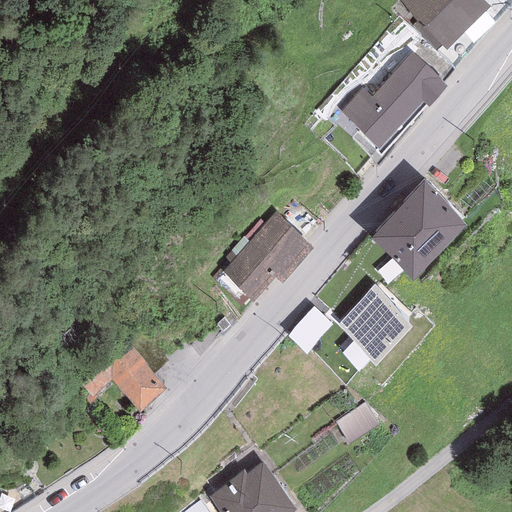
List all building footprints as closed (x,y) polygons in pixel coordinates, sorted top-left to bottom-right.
[(492,1),(491,0),(402,0),(421,17),(413,26),(436,49),(446,39),(451,43),(492,1)] [(453,79),(416,47),(373,96),(362,86),(342,110),(382,145),(427,93),(435,100),(453,79)] [(467,213),(429,179),(376,236),(414,271),(467,213)] [(315,242),(277,210),(226,270),(252,292),(274,266),(285,276),(315,242)] [(343,332),(382,378),(423,343),(384,298),(343,332)] [(312,363),(339,337),(319,316),(292,342),(312,363)] [(170,381),(122,330),(76,374),(93,392),(113,374),(143,406),(170,381)] [(287,511),(300,502),(265,457),(249,469),(246,466),(211,492),(226,511),(287,511)]
